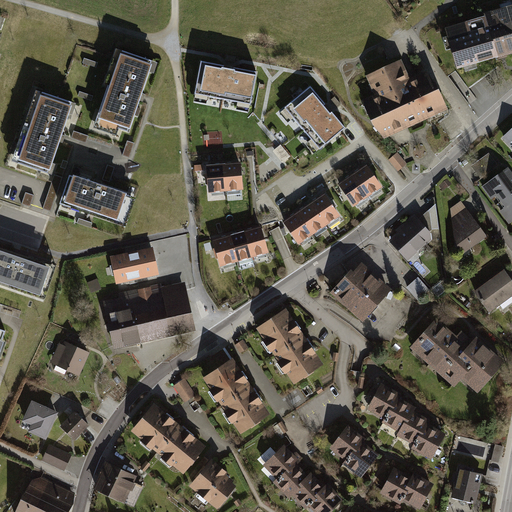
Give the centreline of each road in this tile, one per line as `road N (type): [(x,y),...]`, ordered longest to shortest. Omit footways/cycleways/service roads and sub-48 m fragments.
road 1 (residential): [(76,511),(105,436),(145,386),(376,223),(511,102)]
road 2 (track): [(174,0),(196,266),(224,328)]
road 3 (track): [(175,46),(13,0)]
